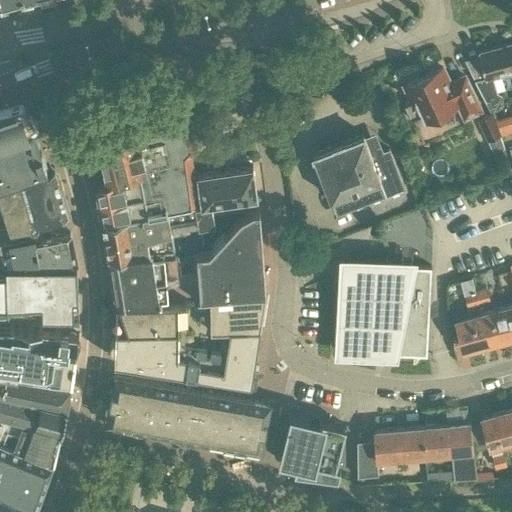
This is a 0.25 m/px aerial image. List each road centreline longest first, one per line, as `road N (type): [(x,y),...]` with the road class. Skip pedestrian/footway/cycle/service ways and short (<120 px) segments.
road 1 (residential): [(252,81),(276,154),(289,263),(285,342),(294,361),(338,381),(380,384),(442,384),(511,370)]
road 2 (residential): [(252,81),(433,30),(428,0)]
road 3 (secondary): [(182,38),(334,0)]
road 4 (secondary): [(0,82),(146,40)]
road 5 (secondary): [(140,2),(0,45)]
